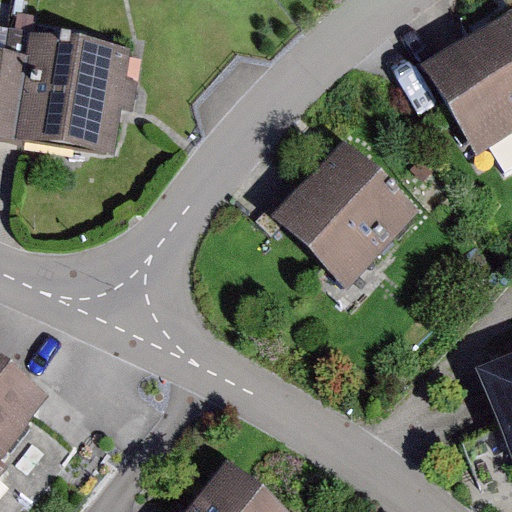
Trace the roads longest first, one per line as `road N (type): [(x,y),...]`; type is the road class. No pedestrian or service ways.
road 1 (residential): [(118,319),(240,155),(390,0)]
road 2 (residential): [(118,319),(319,415),(437,511)]
road 3 (residential): [(0,265),(118,319)]
